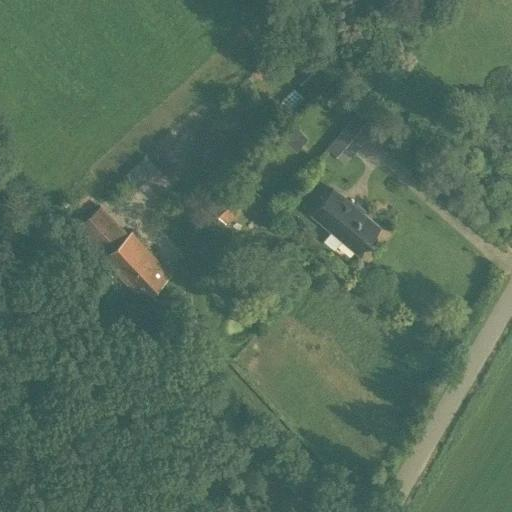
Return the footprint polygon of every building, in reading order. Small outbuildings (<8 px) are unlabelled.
[(334,73),(315,52),(292,73),(311,93),(334,73)] [(320,95),(329,106),(341,96),(331,85),(320,95)] [(364,102),(336,134),(355,150),(382,118),(364,102)] [(295,125),(284,137),(296,148),(307,136),(295,125)] [(148,155),(121,180),(149,209),(176,184),(148,155)] [(229,185),(209,204),(224,221),(245,202),(229,185)] [(313,213),(357,249),(377,226),(333,189),(313,213)] [(170,273),(132,232),(129,235),(101,206),(79,226),(105,255),(103,259),(139,298),(143,294),(145,296),(170,273)]
